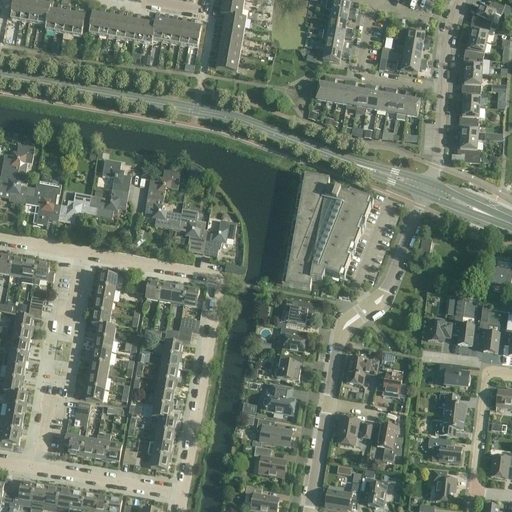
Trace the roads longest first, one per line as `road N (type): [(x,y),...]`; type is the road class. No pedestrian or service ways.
road 1 (tertiary): [(427,189),(234,118),(0,76)]
road 2 (residential): [(76,254),(219,282),(182,493)]
road 3 (residential): [(338,344),(309,511)]
road 4 (residential): [(364,0),(370,3),(357,75),(441,90)]
road 5 (residential): [(41,469),(182,493)]
